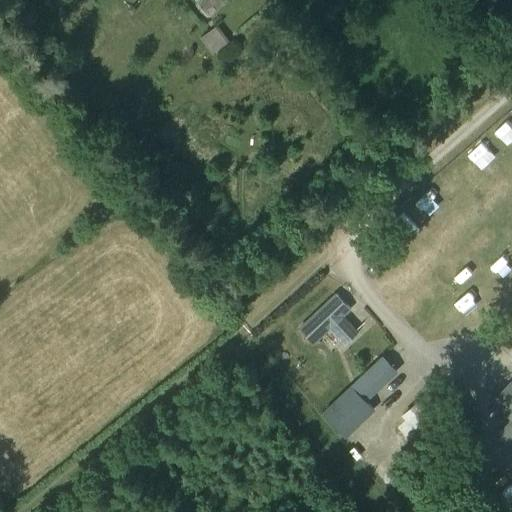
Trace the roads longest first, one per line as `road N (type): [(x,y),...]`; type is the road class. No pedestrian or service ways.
road 1 (track): [(245,327),(26,511)]
road 2 (track): [(374,300),(511,176)]
road 3 (track): [(245,327),(349,234)]
